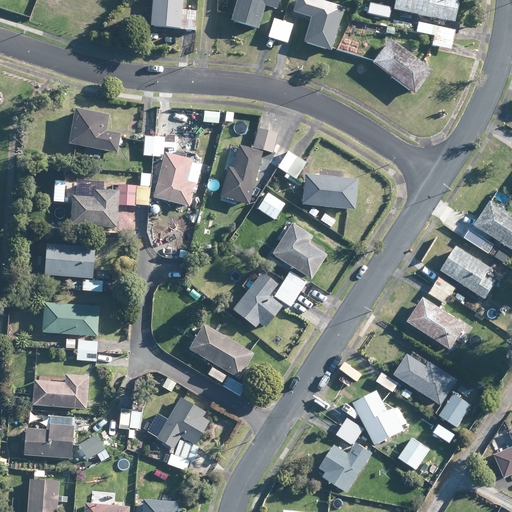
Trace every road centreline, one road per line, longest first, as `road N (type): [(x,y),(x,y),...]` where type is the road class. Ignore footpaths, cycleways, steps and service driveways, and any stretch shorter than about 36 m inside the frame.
road 1 (residential): [(0,39),(107,73),(299,97),(436,180)]
road 2 (residential): [(436,180),(275,429)]
road 3 (residential): [(508,0),(493,87),(436,180)]
road 4 (residential): [(138,355),(275,429)]
